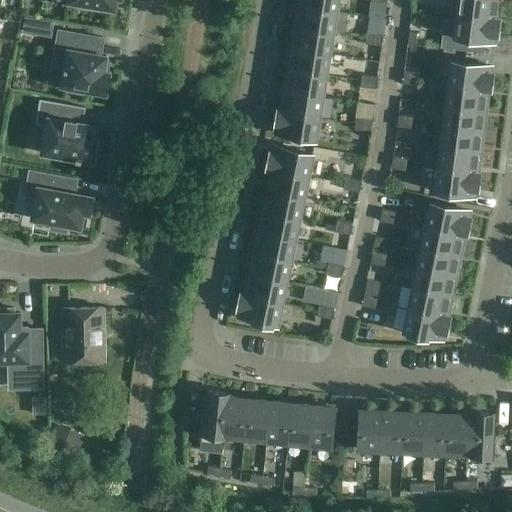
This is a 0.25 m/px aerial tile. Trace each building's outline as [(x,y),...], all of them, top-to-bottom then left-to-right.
[(69,0),(69,2),(82,4),(81,8),(97,11),(98,7),(114,10),(115,0),(69,0)] [(298,0),(297,5),(336,12),(337,0),(298,0)] [(499,20),(497,20),(499,0),(459,0),(458,16),(499,21),(499,20)] [(294,26),(333,33),(336,12),(297,5),(294,26)] [(455,38),(494,43),(495,36),(497,36),(499,21),(458,16),(455,38)] [(22,32),(52,37),(54,22),(25,17),(22,32)] [(290,48),(329,54),(333,33),(294,26),(290,48)] [(107,57),(99,55),(102,38),(58,30),(53,57),(67,60),(62,86),(68,87),(67,92),(85,95),(85,90),(106,94),(109,73),(104,72),(104,70),(105,70),(105,69),(104,69),(106,62),(107,61),(106,61),(107,57)] [(365,44),(373,45),(374,33),(366,32),(365,44)] [(407,44),(415,45),(417,33),(409,32),(407,44)] [(373,45),(381,46),(382,34),(374,33),(373,45)] [(287,69),(326,75),(329,54),(290,48),(287,69)] [(449,84),(491,89),(493,74),(490,74),(491,67),(452,62),(449,84)] [(322,97),(326,75),(287,69),(284,90),(322,97)] [(402,84),(410,85),(412,73),(404,72),(402,84)] [(410,85),(418,86),(420,74),(412,73),(410,85)] [(359,87),(367,88),(369,76),(361,75),(359,87)] [(367,88),(375,89),(377,77),(369,76),(367,88)] [(447,105),(485,110),(488,90),(490,90),(491,89),(449,84),(447,105)] [(278,111),(319,118),(322,97),(284,90),(280,111),(278,110),(278,111)] [(81,160),(93,163),(98,139),(91,138),(93,126),(82,124),(85,108),(40,100),(36,124),(47,126),(42,153),(76,159),(76,161),(81,162),(81,160)] [(444,127),(483,132),(485,110),(447,105),(444,127)] [(276,134),(315,140),(319,118),(278,111),(275,127),(278,127),(276,134)] [(397,127),(405,128),(406,116),(398,115),(397,127)] [(405,128),(413,129),(414,117),(406,116),(405,128)] [(354,130),(362,131),(363,119),(355,118),(354,130)] [(362,131),(370,132),(371,120),(363,119),(362,131)] [(441,148),(480,153),(483,132),(444,127),(441,148)] [(267,168),(308,176),(313,154),(274,146),(273,153),(271,153),(267,168)] [(480,174),(477,174),(480,153),(441,148),(438,170),(480,175),(480,174)] [(390,168),(398,170),(401,158),(393,156),(390,168)] [(398,170),(406,172),(409,160),(401,158),(398,170)] [(0,166),(0,174),(7,176),(9,167),(0,165),(0,166)] [(265,189),(304,197),(308,176),(267,168),(267,169),(269,169),(265,189)] [(89,214),(90,215),(93,198),(74,194),(75,189),(67,188),(69,177),(30,169),(25,195),(37,198),(33,219),(51,222),(50,230),(66,233),(68,226),(86,229),(89,214)] [(435,192),(474,197),(475,190),(478,190),(480,175),(438,170),(435,192)] [(343,189),(351,191),(354,179),(346,178),(343,189)] [(351,191),(359,193),(361,181),(354,179),(351,191)] [(261,211),(299,219),(304,197),(265,189),(261,211)] [(426,225),(467,233),(470,218),(468,218),(469,211),(431,203),(426,225)] [(379,221),(387,223),(390,211),(382,210),(379,221)] [(256,232),(295,240),(299,219),(261,211),(256,232)] [(387,223),(395,225),(398,213),(390,211),(387,223)] [(334,232),(342,233),(345,222),(337,220),(334,232)] [(342,233),(350,235),(352,224),(345,222),(342,233)] [(422,246),(460,254),(464,234),(467,234),(467,233),(426,225),(422,246)] [(252,253),(290,261),(295,240),(256,232),(252,253)] [(418,267),(456,275),(460,254),(422,246),(418,267)] [(371,264),(378,265),(381,254),(373,252),(371,264)] [(248,274),(286,282),(290,261),(252,253),(248,274)] [(378,265),(386,267),(389,256),(381,254),(378,265)] [(325,274),(333,276),(336,264),(328,262),(325,274)] [(333,276),(341,277),(343,266),(336,264),(333,276)] [(413,288),(451,296),(456,275),(418,267),(413,288)] [(241,295),(282,303),(286,282),(248,274),(243,294),(241,294),(241,295)] [(449,317),(447,316),(451,296),(413,288),(409,309),(449,318),(449,317)] [(362,306),(369,307),(372,296),(364,294),(362,306)] [(272,324),(277,325),(282,303),(241,295),(238,310),(240,311),(239,317),(254,321),(253,323),(272,326),(272,324)] [(369,307),(377,309),(380,298),(372,296),(369,307)] [(127,330),(130,307),(113,305),(110,328),(127,330)] [(316,316),(324,318),(327,306),(319,305),(316,316)] [(324,318),(332,320),(335,308),(327,306),(324,318)] [(23,389),(43,389),(42,329),(27,329),(27,332),(20,332),(20,313),(14,313),(14,308),(0,308),(0,361),(22,361),(23,389)] [(64,362),(105,361),(104,308),(63,309),(64,362)] [(444,333),(446,333),(449,318),(409,309),(404,332),(409,333),(408,335),(427,339),(427,337),(442,340),(444,333)] [(200,443),(222,445),(228,394),(205,391),(203,416),(198,415),(197,430),(201,430),(200,443)] [(225,436),(245,438),(249,399),(229,397),(229,394),(228,394),(222,445),(224,445),(225,436)] [(31,396),(32,414),(46,413),(45,395),(31,396)] [(245,438),(266,440),(270,401),(249,399),(245,438)] [(266,440),(288,442),(292,403),(270,401),(266,440)] [(288,442),(309,445),(313,406),(292,403),(288,442)] [(309,445),(332,447),(336,408),(313,406),(309,445)] [(358,449),(380,450),(382,411),(360,410),(358,449)] [(380,450),(402,451),(404,412),(382,411),(380,450)] [(402,451),(423,452),(425,413),(404,412),(402,451)] [(473,457),(492,457),(494,413),(475,412),(475,415),(468,415),(467,454),(473,454),(473,457)] [(423,452),(445,453),(447,414),(425,413),(423,452)] [(445,453),(467,454),(468,415),(447,414),(445,453)] [(56,423),(49,439),(77,451),(84,435),(56,423)] [(354,436),(345,436),(345,452),(353,452),(354,436)] [(207,473),(218,476),(220,468),(208,466),(207,473)] [(218,476),(230,478),(232,470),(220,468),(218,476)] [(250,482),(261,484),(263,476),(251,474),(250,482)] [(261,484),(273,486),(274,478),(263,476),(261,484)] [(454,490),(466,489),(465,481),(453,482),(454,490)] [(466,489),(477,489),(477,481),(465,481),(466,489)] [(410,491),(422,491),(422,483),(410,483),(410,491)] [(422,491),(434,491),(434,483),(422,483),(422,491)] [(292,494),(304,495),(305,487),(293,486),(292,494)] [(304,495),(316,496),(317,488),(305,487),(304,495)] [(366,498),(378,498),(378,490),(366,490),(366,498)] [(378,498),(390,498),(390,490),(378,490),(378,498)]
